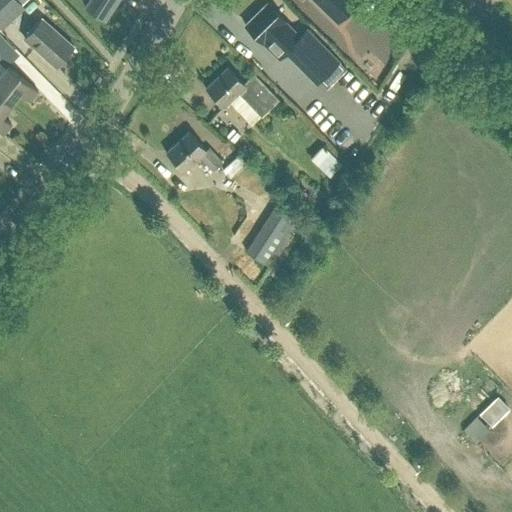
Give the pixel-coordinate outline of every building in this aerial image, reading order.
[(0,0),(0,28),(15,14),(0,0)] [(86,0),(84,4),(104,17),(115,0),(86,0)] [(314,0),(337,21),(355,2),(352,0),(314,0)] [(266,1),(244,23),(278,57),(284,51),(316,82),(338,59),(306,27),(299,34),(266,1)] [(55,66),(73,45),(50,25),(50,26),(41,18),(24,37),(33,45),(32,46),(55,66)] [(245,84),(227,65),(205,87),(223,105),(238,91),(264,117),(282,99),(270,87),(262,94),(249,80),(245,84)] [(0,96),(9,103),(18,92),(29,101),(37,90),(6,66),(0,73),(0,96)] [(0,114),(9,103),(0,96),(0,132),(2,134),(10,124),(0,115),(0,114)] [(189,130),(165,151),(183,170),(199,156),(212,171),(223,161),(210,146),(206,149),(189,130)] [(237,153),(216,173),(225,183),(246,162),(237,153)] [(497,394),(459,431),(474,441),(508,406),(497,394)]
